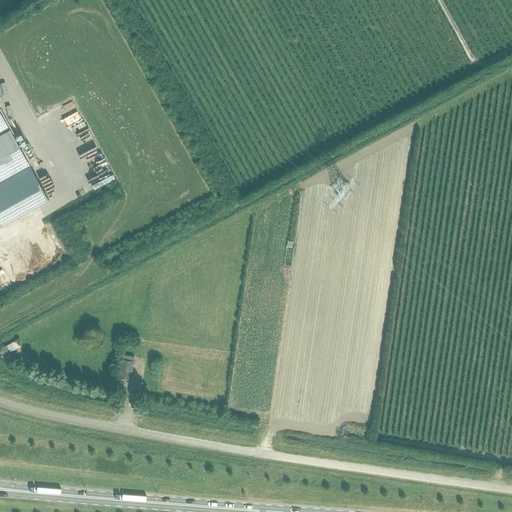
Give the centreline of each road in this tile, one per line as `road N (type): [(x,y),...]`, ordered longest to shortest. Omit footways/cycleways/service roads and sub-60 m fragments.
road 1 (unclassified): [(511,492),(216,445),(0,400)]
road 2 (primary): [(251,511),(7,489)]
road 3 (unknown): [(0,65),(56,161),(62,186),(53,204),(0,229)]
